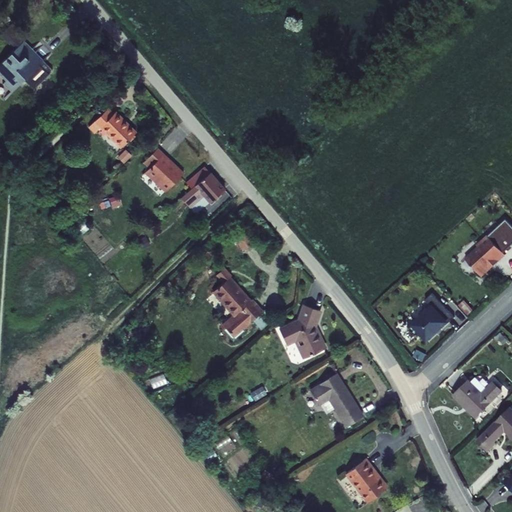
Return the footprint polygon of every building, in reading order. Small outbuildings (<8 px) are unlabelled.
[(0,99),(1,101),(26,77),(34,86),(51,69),(47,64),(42,68),(39,65),(44,60),(25,40),(10,24),(0,33),(15,49),(13,51),(0,63),(0,99)] [(99,126),(120,148),(137,132),(116,110),(113,113),(107,106),(86,126),(93,132),(99,126)] [(163,153),(157,147),(143,163),(148,168),(144,173),(164,191),(183,171),(163,153)] [(180,198),(190,208),(204,196),(210,203),(227,188),(211,171),(210,172),(204,166),(185,182),(191,188),(180,198)] [(235,238),(242,250),(254,244),(247,232),(235,238)] [(466,258),(482,276),(506,255),(488,235),(477,245),(478,246),(466,258)] [(256,249),(261,257),(269,252),(264,244),(256,249)] [(219,325),(231,339),(264,311),(253,298),(251,300),(231,276),(232,275),(225,267),(216,275),(223,283),(212,292),(232,315),(219,325)] [(411,324),(428,342),(451,321),(455,316),(433,292),(426,299),(431,305),(411,324)] [(302,358),(326,347),(317,327),(322,311),(303,304),(298,318),(279,328),(287,345),(294,342),(302,358)] [(346,427),(364,416),(338,373),(310,390),(319,405),(329,399),(346,427)] [(453,396),(476,419),(504,391),(494,381),(482,392),(469,379),(453,396)] [(477,439),(489,452),(497,443),(495,441),(505,431),(511,439),(511,406),(477,439)] [(345,474),(367,503),(389,486),(367,457),(345,474)]
